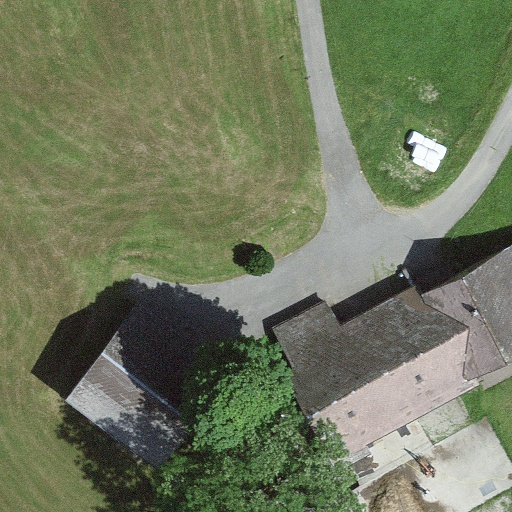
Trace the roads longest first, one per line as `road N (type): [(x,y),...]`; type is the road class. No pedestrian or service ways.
road 1 (track): [(307,0),(346,185),(373,249)]
road 2 (unclassified): [(220,314),(373,249)]
